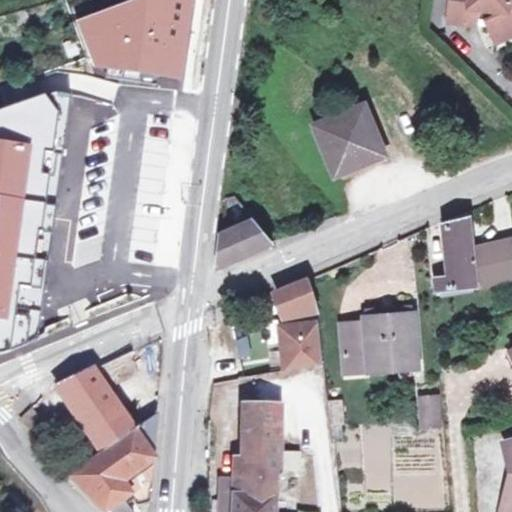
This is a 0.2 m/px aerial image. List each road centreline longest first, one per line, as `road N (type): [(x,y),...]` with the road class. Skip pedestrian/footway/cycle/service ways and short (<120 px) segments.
road 1 (unclassified): [(191,304),(511,174)]
road 2 (secondary): [(229,0),(191,304)]
road 3 (secondary): [(191,304),(171,511)]
road 4 (residential): [(191,304),(0,386)]
road 5 (residential): [(0,415),(33,471),(71,511)]
